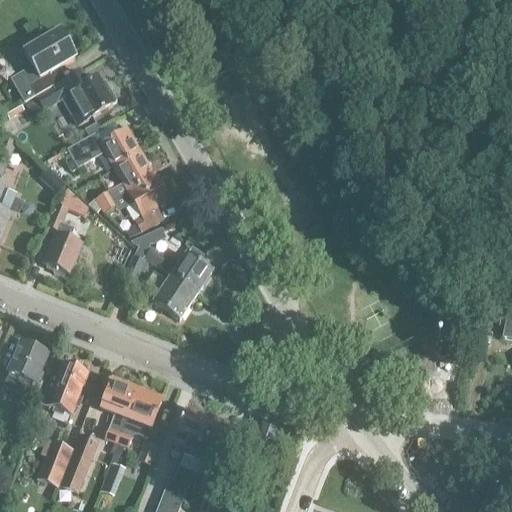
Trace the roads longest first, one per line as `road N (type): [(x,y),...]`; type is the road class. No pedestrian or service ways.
road 1 (residential): [(300,336),(102,0)]
road 2 (residential): [(300,336),(233,375),(205,378),(0,297)]
road 3 (residential): [(359,430),(430,423),(511,434)]
